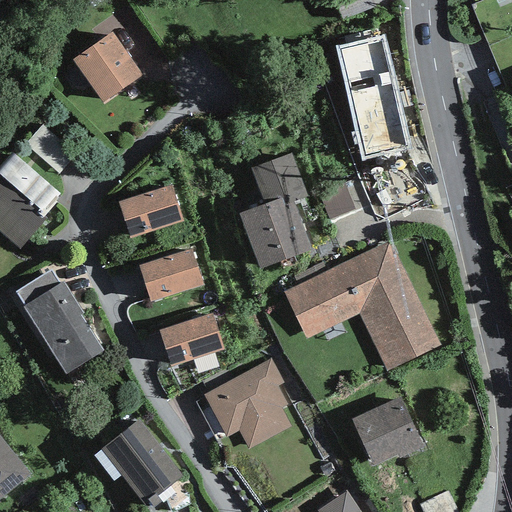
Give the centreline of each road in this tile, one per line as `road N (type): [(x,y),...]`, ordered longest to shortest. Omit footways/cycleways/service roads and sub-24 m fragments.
road 1 (residential): [(229,511),(146,377),(86,233),(94,199),(122,162),(206,85)]
road 2 (tertiary): [(511,400),(453,172),(428,0)]
road 3 (unknown): [(511,147),(489,92),(429,32)]
